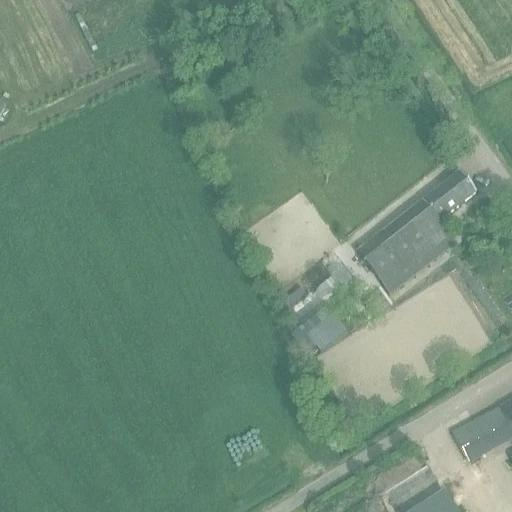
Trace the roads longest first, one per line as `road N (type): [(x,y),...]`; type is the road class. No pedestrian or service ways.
road 1 (unclassified): [(279,511),(511,370)]
road 2 (unclassified): [(511,197),(379,0)]
